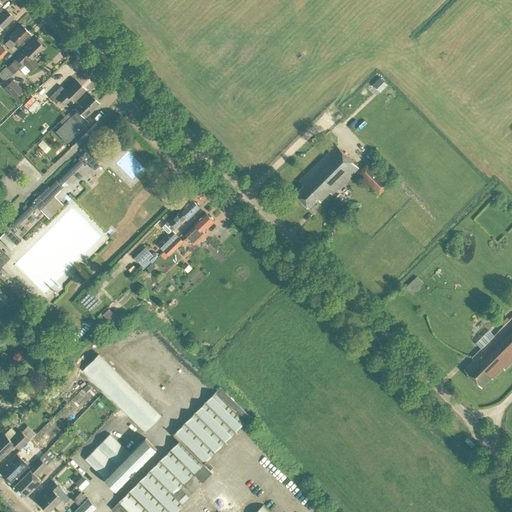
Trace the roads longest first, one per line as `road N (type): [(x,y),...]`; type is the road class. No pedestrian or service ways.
road 1 (residential): [(511,458),(249,193)]
road 2 (residential): [(249,193),(220,196),(27,0)]
road 3 (residential): [(249,193),(59,0)]
